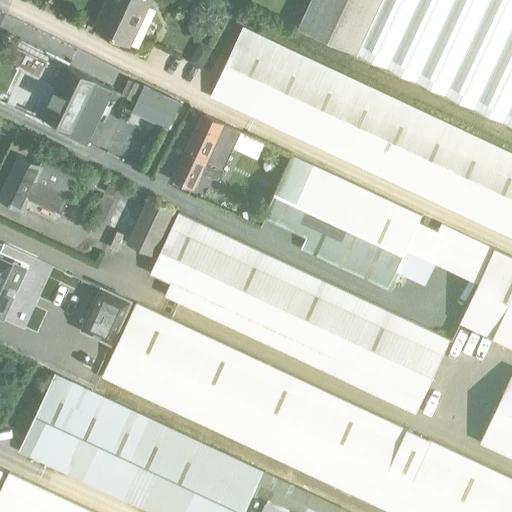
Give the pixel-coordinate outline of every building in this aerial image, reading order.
[(112,0),(113,0),(99,29),(130,43),(150,0),(112,0)] [(358,52),(382,0),(311,0),(300,24),(358,52)] [(511,0),(382,0),(358,52),(511,123),(511,0)] [(511,151),(244,26),(218,79),(211,94),(511,235),(511,151)] [(200,40),(189,61),(202,68),(214,47),(200,40)] [(109,100),(94,94),(90,92),(97,78),(69,65),(57,90),(59,91),(54,101),(52,100),(45,116),(72,129),(82,110),(100,118),(109,100)] [(129,77),(121,93),(132,98),(140,83),(129,77)] [(133,109),(138,112),(168,127),(180,101),(144,85),(133,109)] [(219,178),(233,147),(257,157),(263,143),(240,132),(241,129),(225,122),(204,113),(174,177),(193,186),(200,170),(219,178)] [(511,345),(511,255),(496,248),(442,223),(439,231),(418,221),(422,214),(292,153),(259,227),(388,286),(396,268),(426,282),(436,259),(480,279),(460,321),(511,345)] [(20,154),(0,195),(0,198),(23,209),(28,197),(62,213),(81,174),(44,156),(40,164),(20,154)] [(104,221),(115,196),(104,191),(92,215),(104,221)] [(148,196),(128,240),(154,252),(173,208),(148,196)] [(417,409),(448,342),(451,336),(179,211),(145,283),(417,409)] [(0,315),(4,318),(14,296),(7,293),(10,285),(18,288),(27,267),(13,260),(11,259),(0,254),(0,250),(4,243),(0,240),(0,315)] [(102,287),(83,329),(85,330),(109,341),(111,342),(131,299),(104,287),(102,286),(102,287)] [(511,511),(511,475),(137,302),(103,373),(400,511),(511,511)] [(10,356),(3,370),(17,377),(24,363),(10,356)] [(243,511),(254,491),(263,470),(56,373),(20,449),(155,511),(243,511)] [(511,373),(482,439),(511,453),(511,373)] [(348,511),(350,511),(263,470),(254,491),(300,511),(348,511)] [(0,511),(96,511),(9,471),(0,491),(0,511)] [(261,511),(287,511),(266,502),(261,511)]
